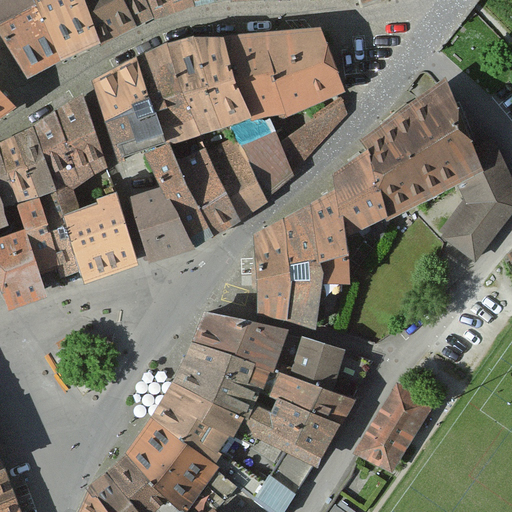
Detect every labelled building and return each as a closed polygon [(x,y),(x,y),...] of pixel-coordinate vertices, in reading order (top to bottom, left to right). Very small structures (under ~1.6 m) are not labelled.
[(66,59),(39,0),(0,0),(0,38),(29,77),(66,59)] [(39,0),(66,59),(108,42),(89,0),(39,0)] [(89,0),(108,42),(162,14),(156,0),(89,0)] [(156,0),(162,14),(202,2),(214,0),(156,0)] [(304,110),(344,89),(319,29),(231,36),(262,117),(270,115),(303,106),(304,110)] [(229,127),(198,34),(172,42),(204,135),(229,127)] [(262,117),(231,36),(198,34),(229,127),(234,126),(262,117)] [(204,135),(172,42),(143,56),(175,143),(204,135)] [(143,56),(100,80),(126,158),(145,152),(175,143),(143,56)] [(0,113),(19,104),(0,84),(0,69),(0,70),(0,69),(0,113)] [(395,214),(456,188),(489,172),(483,162),(447,87),(373,138),(376,146),(395,214)] [(112,168),(90,95),(44,127),(66,190),(72,208),(82,205),(77,187),(112,168)] [(349,113),(341,102),(283,141),(298,168),(349,113)] [(234,126),(241,142),(269,197),(298,168),(283,141),(270,115),(262,117),(234,126)] [(44,127),(25,139),(44,197),(66,190),(44,127)] [(25,139),(6,150),(24,203),(44,197),(25,139)] [(241,142),(211,152),(245,218),(269,197),(241,142)] [(165,186),(200,245),(220,235),(184,161),(175,143),(145,152),(165,186)] [(395,214),(376,146),(339,171),(343,189),(356,233),(395,214)] [(0,152),(0,186),(8,208),(24,203),(6,150),(0,152)] [(184,161),(220,235),(245,218),(211,152),(184,161)] [(489,172),(456,188),(464,206),(439,241),(476,266),(511,218),(511,184),(497,154),(483,162),(489,172)] [(0,226),(13,222),(8,208),(0,186),(0,226)] [(137,195),(160,260),(200,245),(165,186),(137,195)] [(82,205),(72,208),(91,271),(94,281),(147,264),(124,188),(111,192),(113,198),(105,201),(106,206),(84,212),(82,205)] [(356,233),(343,189),(316,200),(328,260),(358,251),(356,233)] [(69,277),(91,271),(72,208),(66,190),(44,197),(67,269),(69,277)] [(46,275),(67,269),(44,197),(24,203),(31,229),(46,275)] [(328,260),(316,200),(288,218),(300,274),(293,318),(322,326),(331,282),(356,284),(357,263),(358,251),(328,260)] [(395,214),(357,263),(356,284),(398,229),(395,214)] [(300,274),(288,218),(256,241),(259,308),(293,318),(300,274)] [(46,275),(31,229),(0,239),(0,264),(14,308),(52,293),(46,275)] [(206,313),(195,340),(281,368),(292,336),(206,313)] [(335,350),(292,336),(281,368),(323,384),(335,350)] [(195,340),(187,357),(267,389),(281,368),(195,340)] [(370,363),(345,353),(336,377),(362,386),(370,363)] [(174,382),(268,429),(277,407),(262,400),(267,389),(187,357),(174,382)] [(282,397),(341,425),(356,397),(323,384),(281,368),(267,389),(282,397)] [(268,429),(174,382),(155,417),(222,465),(287,510),(322,458),(295,443),(269,480),(226,454),(237,439),(277,460),(290,440),(268,429)] [(432,411),(397,390),(357,457),(393,478),(432,411)] [(295,443),(322,458),(341,425),(282,397),(277,407),(268,429),(290,440),(295,443)] [(155,417),(131,455),(179,503),(189,511),(190,511),(202,498),(218,511),(285,511),(287,510),(222,465),(155,417)] [(0,477),(9,474),(0,450),(0,477)] [(131,455),(114,472),(150,511),(168,511),(179,503),(131,455)] [(150,511),(114,472),(93,490),(112,511),(150,511)] [(0,497),(15,492),(9,474),(0,477),(0,497)] [(112,511),(93,490),(83,511),(112,511)] [(0,511),(22,511),(15,492),(0,497),(0,511)] [(218,511),(202,498),(190,511),(189,511),(179,503),(168,511),(218,511)]
